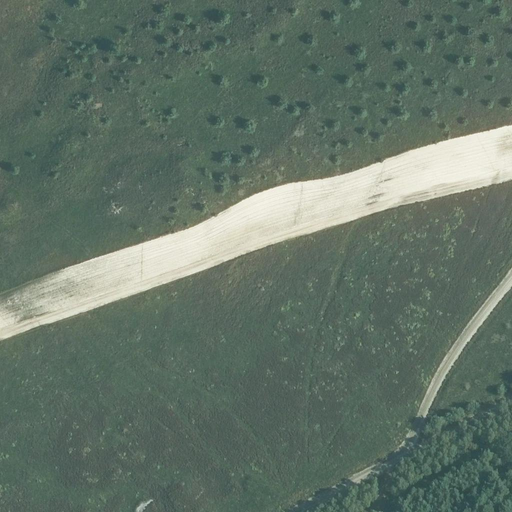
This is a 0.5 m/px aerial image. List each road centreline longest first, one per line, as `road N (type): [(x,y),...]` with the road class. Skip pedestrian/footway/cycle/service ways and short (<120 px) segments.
road 1 (track): [(0,340),(246,251),(511,178)]
road 2 (track): [(511,281),(442,377),(397,459),(385,511)]
road 3 (track): [(297,511),(511,400)]
road 4 (unclassified): [(379,511),(511,442)]
